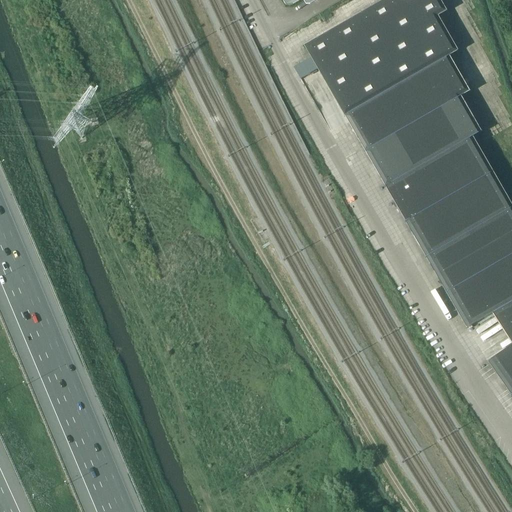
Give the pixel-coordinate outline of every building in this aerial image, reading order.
[(384,0),(305,46),(345,116),(449,56),(458,51),(438,16),(447,11),(440,0),(384,0)] [(345,116),(365,151),(461,97),(470,92),(449,56),(345,116)] [(461,97),(365,151),(386,187),(386,186),(473,137),(481,132),(461,97)] [(473,137),(386,186),(405,220),(492,170),(477,145),(473,137)] [(405,220),(426,256),(511,206),(511,205),(492,170),(405,220)] [(511,206),(426,256),(425,256),(446,292),(511,254),(511,206)] [(511,254),(446,292),(466,327),(499,308),(511,301),(511,254)] [(511,301),(499,308),(511,326),(511,301)] [(511,343),(487,361),(511,395),(511,394),(511,343)]
